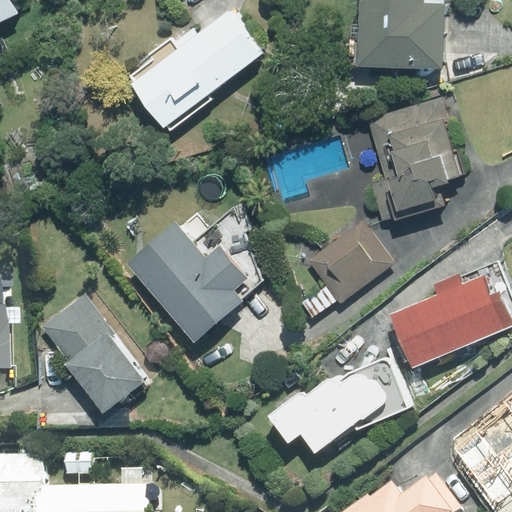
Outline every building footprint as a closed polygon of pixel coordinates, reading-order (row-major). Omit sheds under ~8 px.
[(20,0),(0,0),(0,22),(26,11),(20,0)] [(366,0),(364,61),(450,64),(452,0),(366,0)] [(133,74),(172,124),(268,51),(234,6),(200,32),(196,26),(133,74)] [(444,96),(371,117),(388,175),(375,179),(386,219),(453,200),(447,181),(456,179),(450,159),(461,156),(444,96)] [(313,258),(344,300),(399,260),(368,218),(313,258)] [(134,258),(201,338),(248,299),(239,287),(254,275),(226,242),(211,254),(181,219),(134,258)] [(397,313),(419,365),(511,325),(511,297),(508,288),(498,292),(490,273),(469,282),(464,272),(440,282),(444,292),(397,313)] [(70,363),(108,411),(151,376),(85,293),(46,324),(74,359),(70,363)] [(307,432),(320,450),(392,396),(368,364),(345,381),(339,372),(312,392),(309,388),(275,413),(296,440),(307,432)] [(511,401),(497,403),(501,461),(478,478),(502,511),(507,511),(511,509),(511,401)] [(92,459),(66,457),(65,484),(91,486),(92,459)] [(0,511),(149,511),(149,487),(46,489),(46,458),(0,458),(0,511)] [(373,499),(355,511),(465,511),(467,511),(439,475),(407,499),(398,486),(376,503),(373,499)]
